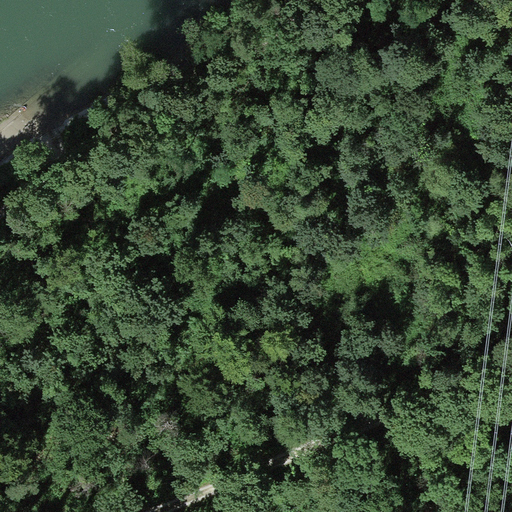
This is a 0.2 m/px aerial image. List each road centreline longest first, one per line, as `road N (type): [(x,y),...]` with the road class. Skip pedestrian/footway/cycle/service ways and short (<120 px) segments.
road 1 (track): [(511,355),(149,511)]
road 2 (track): [(311,0),(233,63),(0,212)]
